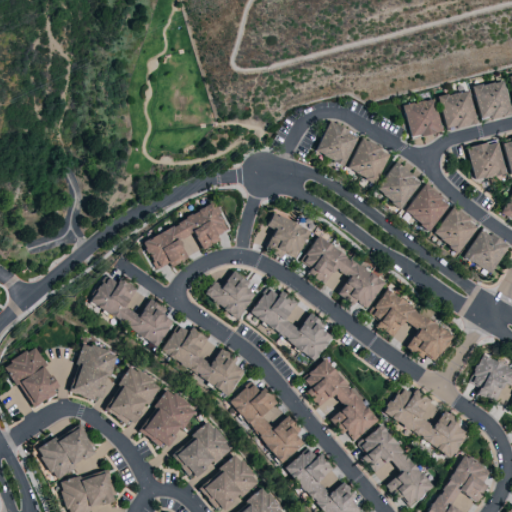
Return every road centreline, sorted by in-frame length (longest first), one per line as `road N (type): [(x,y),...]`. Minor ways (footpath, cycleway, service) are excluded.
road 1 (residential): [(490,511),(508,488),(506,456),(488,424),(263,262),(209,261),(171,298)]
road 2 (residential): [(127,270),(237,343),(390,511)]
road 3 (residential): [(511,239),(438,190),(426,159),(347,116),(326,112),(284,139),(269,176)]
road 4 (residential): [(0,326),(28,296),(141,215),(219,180),(269,176)]
road 5 (residential): [(269,176),(511,337)]
road 6 (residential): [(511,313),(332,183),(300,169),(269,176)]
road 7 (residential): [(0,444),(61,412),(85,413),(125,445),(151,489)]
road 8 (residential): [(151,489),(176,493),(197,511),(140,503),(151,489)]
